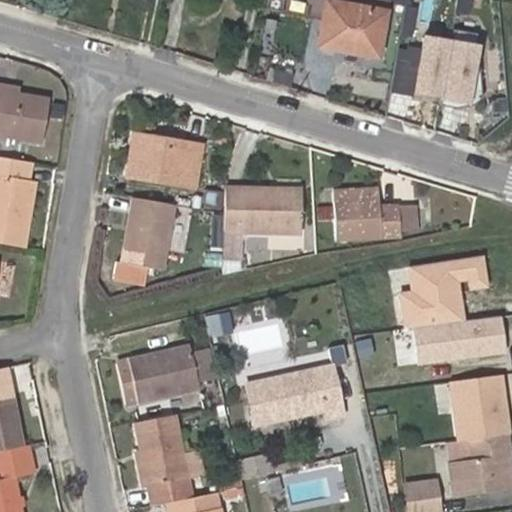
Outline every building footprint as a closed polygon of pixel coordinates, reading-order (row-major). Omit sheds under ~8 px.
[(387,10),(326,0),(323,0),(316,45),(379,56),(387,10)] [(400,53),(395,79),(422,85),(419,98),(429,99),(431,94),(434,95),(440,61),(400,53)] [(3,89),(0,88),(0,133),(41,141),(49,97),(3,89)] [(473,100),(460,97),(454,126),(467,128),(473,100)] [(126,175),(197,187),(203,144),(132,132),(126,175)] [(0,241),(23,245),(35,181),(27,179),(31,161),(0,155),(0,241)] [(240,232),(301,232),(302,187),(226,186),(224,271),(239,268),(240,232)] [(360,198),(360,187),(333,189),(336,240),(399,235),(399,229),(398,202),(379,203),(379,197),(360,198)] [(378,187),(360,187),(360,198),(379,197),(378,197),(378,187)] [(223,193),(208,190),(206,205),(221,208),(223,193)] [(175,204),(132,196),(122,259),(164,267),(175,204)] [(417,201),(398,202),(399,229),(419,228),(417,201)] [(332,206),(317,207),(318,221),(333,220),(332,206)] [(469,289),(427,294),(435,370),(476,366),(469,289)] [(209,339),(233,334),(229,311),(205,316),(209,339)] [(211,340),(189,345),(197,382),(219,377),(211,340)] [(118,361),(128,403),(199,388),(197,382),(189,345),(118,361)] [(333,366),(248,385),(257,425),(326,408),(328,416),(343,412),(333,366)] [(0,448),(23,444),(7,367),(0,368),(0,448)] [(190,496),(172,413),(134,422),(139,449),(133,451),(141,487),(146,486),(150,505),(167,501),(190,496)] [(511,457),(509,434),(472,439),(474,458),(451,461),(455,496),(511,489),(511,457)] [(0,511),(22,511),(15,476),(35,472),(29,443),(23,444),(0,448),(0,511)] [(270,454),(238,460),(241,475),(272,470),(270,454)] [(440,511),(436,480),(404,484),(407,511),(440,511)] [(220,511),(217,491),(190,496),(167,501),(169,511),(220,511)]
